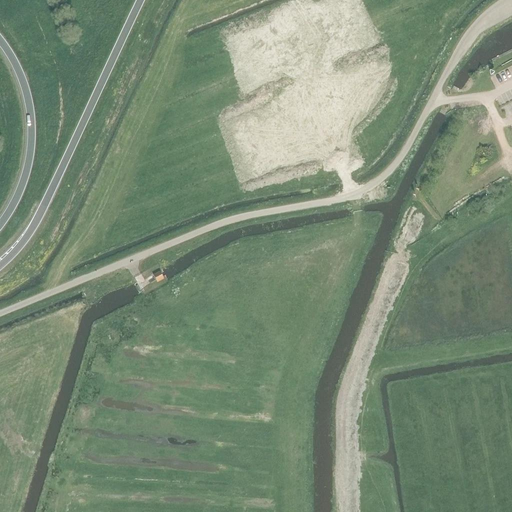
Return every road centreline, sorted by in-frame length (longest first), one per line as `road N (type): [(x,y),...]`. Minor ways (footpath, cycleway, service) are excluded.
road 1 (unclassified): [(430,101),(399,160),(352,195),(230,220),(0,314)]
road 2 (trunk): [(0,267),(33,227),(140,0)]
road 3 (trunk): [(0,40),(25,88),(32,136),(22,184),(0,225)]
road 4 (unclassified): [(430,101),(468,33),(506,0)]
